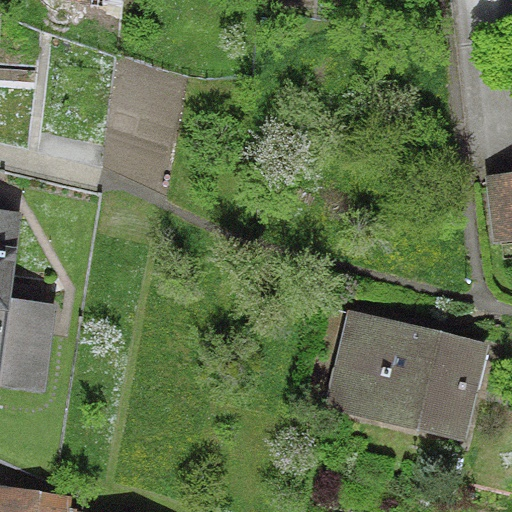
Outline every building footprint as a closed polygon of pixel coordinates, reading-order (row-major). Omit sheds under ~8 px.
[(511,171),(484,175),(492,245),(511,242),(511,171)] [(0,311),(5,312),(11,259),(0,258),(0,311)] [(47,323),(0,317),(0,389),(40,393),(47,323)] [(479,352),(352,322),(332,406),(459,436),(479,352)] [(59,511),(60,508),(0,498),(0,511),(59,511)]
